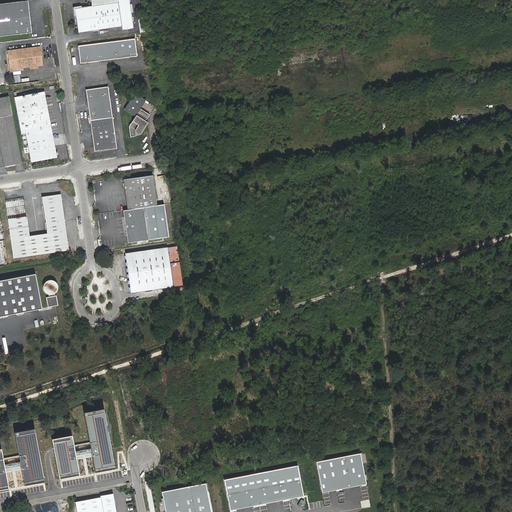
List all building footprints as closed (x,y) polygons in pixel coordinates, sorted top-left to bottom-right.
[(73,14),(75,32),(120,26),(120,29),(133,27),(128,0),(89,0),(90,4),(90,5),(72,7),(73,14)] [(0,36),(29,33),(25,1),(0,3),(0,36)] [(72,7),(90,5),(90,4),(80,6),(80,5),(71,6),(73,14),(72,7)] [(134,38),(77,46),(80,63),(136,56),(134,38)] [(30,65),(37,65),(42,64),(40,46),(7,51),(10,70),(22,69),(21,67),(30,65)] [(94,150),(116,146),(107,87),(86,90),(94,150)] [(18,105),(29,161),(54,157),(42,92),(17,96),(17,98),(14,99),(15,105),(18,105)] [(148,124),(146,122),(150,115),(141,109),(147,100),(136,93),(125,109),(136,116),(130,126),(132,138),(142,134),(148,124)] [(0,148),(3,166),(20,163),(7,96),(0,97),(0,148)] [(124,180),(129,209),(141,208),(155,206),(150,176),(124,180)] [(46,233),(27,236),(22,200),(5,203),(13,259),(68,251),(59,194),(41,196),(46,233)] [(146,240),(141,208),(129,209),(121,211),(125,243),(146,240)] [(176,253),(175,246),(165,248),(166,255),(176,253)] [(165,248),(124,254),(129,292),(171,286),(166,255),(165,248)] [(0,314),(40,307),(37,290),(33,273),(0,279),(0,314)] [(53,281),(52,280),(51,280),(50,280),(49,280),(48,280),(46,280),(45,281),(44,281),(43,283),(42,284),(42,285),(42,286),(42,287),(42,289),(43,290),(44,291),(45,292),(46,293),(47,293),(49,293),(50,293),(51,293),(52,292),(54,291),(54,290),(55,289),(56,287),(55,286),(55,284),(55,283),(54,282),(53,281)] [(56,295),(44,297),(46,306),(57,305),(56,295)] [(75,436),(52,440),(59,479),(82,475),(80,459),(95,457),(97,471),(116,468),(106,410),(86,413),(91,444),(77,447),(75,436)] [(8,452),(0,453),(0,493),(15,491),(12,476),(28,473),(30,487),(48,484),(39,432),(19,436),(24,460),(10,462),(8,452)] [(360,453),(317,462),(323,492),(366,483),(360,453)] [(298,466),(224,480),(231,510),(303,496),(298,466)] [(211,511),(206,484),(163,492),(166,511),(211,511)] [(116,511),(114,496),(76,503),(77,511),(116,511)]
